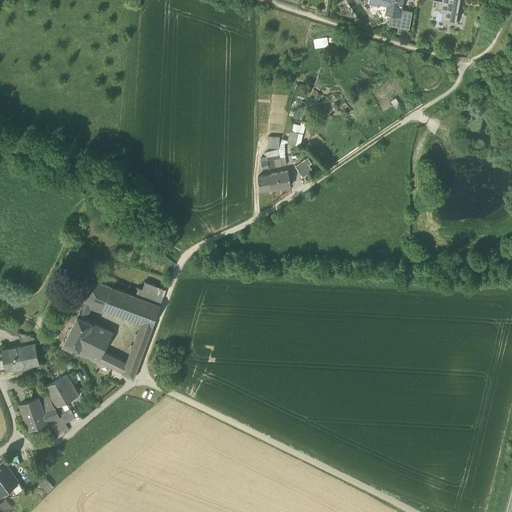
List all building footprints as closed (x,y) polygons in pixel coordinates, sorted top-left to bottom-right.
[(390,13),(399,14),(400,9),(400,6),(401,6),(402,0),(378,0),(378,2),(379,2),(388,4),(386,12),(390,13)] [(438,0),(436,9),(442,10),(441,20),(457,23),(459,12),(458,11),(459,0),(438,0)] [(388,24),(409,28),(412,11),(400,9),(399,14),(390,13),(388,24)] [(314,40),(315,47),(327,46),(326,38),(314,40)] [(390,102),(397,112),(402,108),(395,98),(390,102)] [(286,144),(295,146),(297,134),(289,132),(286,144)] [(267,148),(278,149),(279,137),(268,137),(267,148)] [(280,158),(273,160),(274,167),(286,165),(285,158),(280,158)] [(296,166),(303,177),(312,171),(305,160),(296,166)] [(288,171),(277,173),(280,188),(290,186),(288,171)] [(271,189),(280,188),(277,173),(268,175),(271,189)] [(260,191),(271,189),(268,175),(258,177),(260,189),(260,191)] [(85,251),(70,244),(64,258),(79,265),(85,251)] [(94,280),(111,287),(114,280),(97,273),(94,280)] [(102,308),(142,323),(152,327),(160,305),(142,298),(111,287),(94,280),(84,301),(81,308),(82,308),(89,310),(90,309),(92,304),(102,308)] [(144,291),(114,280),(111,287),(142,298),(144,291)] [(147,283),(144,291),(142,298),(160,305),(166,290),(147,283)] [(102,308),(92,304),(90,309),(101,313),(102,308)] [(81,308),(78,314),(79,315),(80,313),(87,316),(89,310),(82,308),(81,308)] [(64,344),(76,353),(79,351),(93,323),(86,320),(86,319),(85,319),(77,316),(64,344)] [(133,378),(137,368),(136,368),(136,369),(127,365),(127,364),(103,352),(113,333),(93,323),(79,351),(133,378)] [(142,323),(129,356),(139,361),(152,327),(142,323)] [(18,334),(21,347),(35,344),(34,339),(18,334)] [(21,347),(22,356),(20,356),(23,368),(40,365),(35,344),(21,347)] [(61,349),(71,354),(76,353),(64,344),(61,349)] [(6,372),(23,368),(20,356),(22,356),(21,347),(2,351),(6,372)] [(129,356),(127,364),(127,365),(136,369),(136,368),(137,368),(139,361),(129,356)] [(56,408),(79,396),(67,375),(45,388),(55,408),(56,408)] [(38,399),(43,413),(54,409),(46,396),(38,399)] [(20,406),(29,431),(33,429),(50,422),(58,418),(54,409),(43,413),(38,399),(20,406)] [(60,415),(61,417),(58,418),(50,422),(59,438),(62,436),(68,431),(65,424),(75,419),(70,410),(60,415)] [(22,433),(25,440),(25,439),(35,435),(33,429),(29,431),(22,433)] [(0,499),(10,490),(13,493),(21,487),(4,462),(0,464),(0,499)] [(38,483),(48,493),(53,487),(44,478),(38,483)] [(0,511),(7,511),(12,508),(5,500),(0,504),(0,511)]
